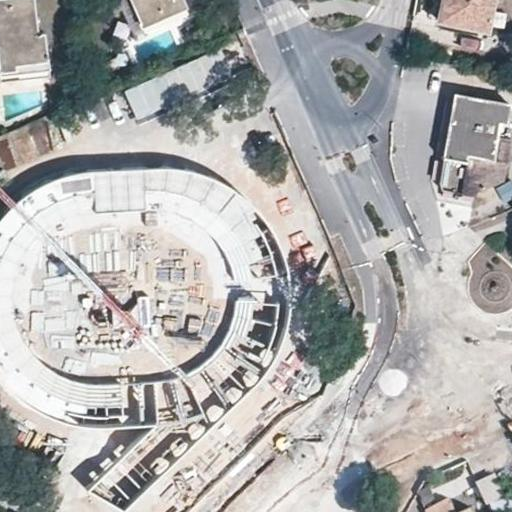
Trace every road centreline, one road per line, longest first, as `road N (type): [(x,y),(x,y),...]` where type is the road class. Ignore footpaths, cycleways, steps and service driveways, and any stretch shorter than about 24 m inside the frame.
road 1 (tertiary): [(327,145),(405,323),(413,360)]
road 2 (tertiary): [(452,341),(351,135)]
